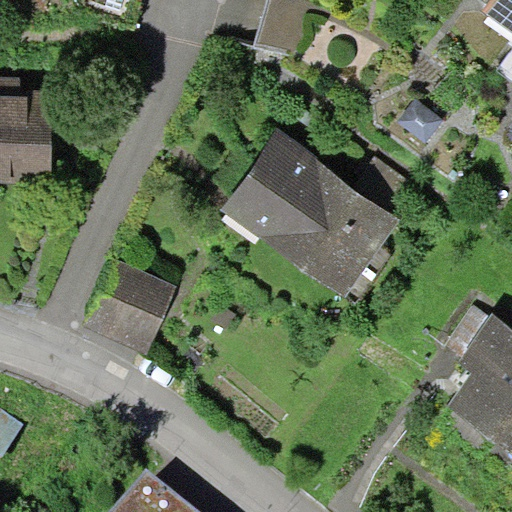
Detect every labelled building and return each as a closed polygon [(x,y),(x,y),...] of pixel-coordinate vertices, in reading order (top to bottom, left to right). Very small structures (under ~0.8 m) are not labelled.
[(511,0),(492,0),(484,12),(511,32),(511,0)] [(0,76),(0,180),(53,181),(54,88),(21,88),(21,77),(0,76)] [(444,118),(416,98),(398,122),(426,143),(444,118)] [(354,186),(278,131),(221,209),(344,298),(401,220),(386,209),(354,186)] [(375,156),(354,186),(386,209),(408,180),(375,156)] [(176,284),(114,257),(84,324),(146,352),(176,284)] [(511,326),(492,313),(457,361),(472,372),(448,405),(511,451),(511,326)] [(24,423),(0,406),(0,456),(3,458),(24,423)] [(201,511),(147,469),(107,511),(201,511)]
